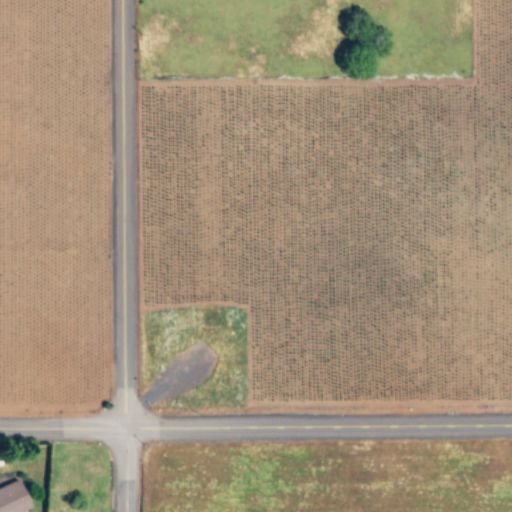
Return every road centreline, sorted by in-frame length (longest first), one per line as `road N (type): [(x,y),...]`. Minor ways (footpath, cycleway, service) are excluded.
road 1 (tertiary): [(127,0),(129,431)]
road 2 (residential): [(511,429),(129,431)]
road 3 (tertiary): [(129,431),(0,431)]
